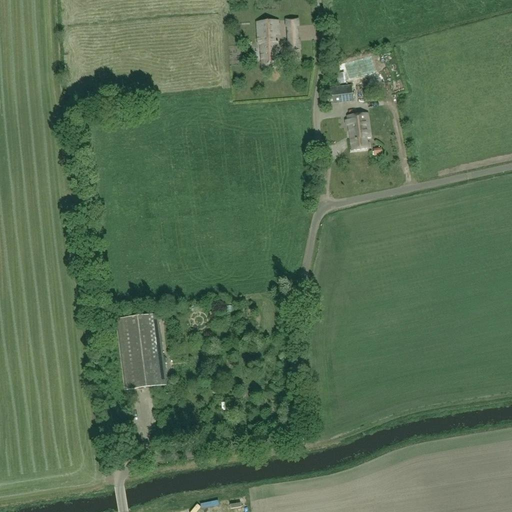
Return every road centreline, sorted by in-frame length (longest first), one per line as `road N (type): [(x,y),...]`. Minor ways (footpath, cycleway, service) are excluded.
road 1 (unclassified): [(123,511),(125,467),(292,431),(293,334),(315,220),(325,206)]
road 2 (residential): [(325,206),(315,117),(321,0)]
road 3 (unclassified): [(325,206),(511,166)]
